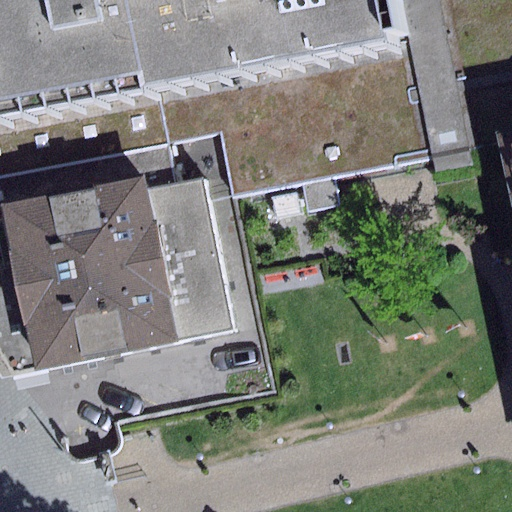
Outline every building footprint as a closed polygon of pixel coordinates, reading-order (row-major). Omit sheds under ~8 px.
[(0,0),(0,174),(167,145),(141,0),(0,0)] [(511,0),(141,0),(167,145),(219,136),(231,198),(302,185),(336,177),(503,145),(511,142),(511,0)] [(511,142),(503,145),(511,191),(511,142)] [(0,365),(8,377),(236,329),(204,178),(174,183),(167,145),(0,174),(0,365)] [(336,177),(302,185),(308,212),(342,205),(336,177)]
